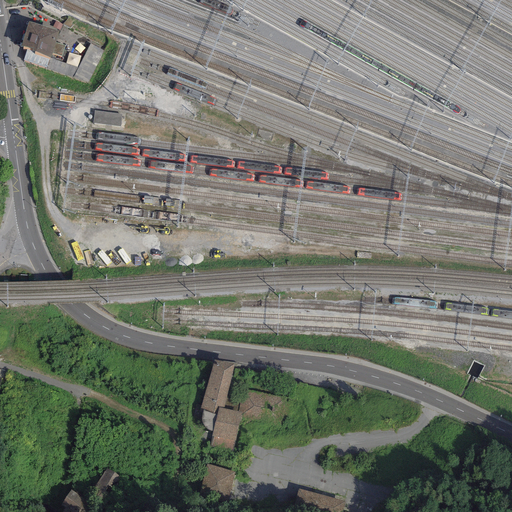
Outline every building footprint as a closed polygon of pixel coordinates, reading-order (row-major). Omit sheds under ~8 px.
[(59,31),(28,22),(21,45),(27,47),(32,49),(32,51),(34,51),(34,53),(50,58),(52,53),(61,56),(64,45),(55,43),(59,31)] [(104,52),(90,44),(77,69),(50,58),(46,69),(87,83),(104,52)] [(23,60),(46,69),(50,58),(34,53),(34,51),(32,51),(32,49),(27,47),(23,60)] [(94,111),(93,122),(120,125),(122,114),(94,111)] [(234,364),(214,360),(200,408),(203,410),(201,413),(201,417),(202,423),(204,426),(206,429),(209,430),(212,432),(209,446),(232,452),(240,418),(241,412),(223,409),(226,398),(234,364)] [(286,398),(241,389),(239,400),(226,398),(223,409),(241,412),(240,418),(280,426),(286,398)] [(511,462),(504,460),(498,483),(511,486),(511,462)] [(235,472),(207,465),(198,497),(226,504),(235,472)] [(102,511),(123,478),(105,468),(86,500),(70,490),(61,505),(65,508),(62,511),(102,511)] [(340,511),(343,501),(298,489),(293,507),(311,511),(340,511)]
